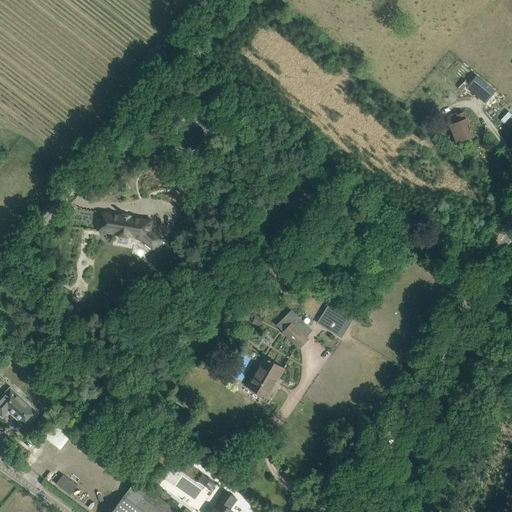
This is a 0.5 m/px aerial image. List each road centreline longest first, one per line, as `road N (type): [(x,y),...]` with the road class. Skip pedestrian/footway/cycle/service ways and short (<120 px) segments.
road 1 (track): [(0,278),(231,0)]
road 2 (secondary): [(352,511),(511,241)]
